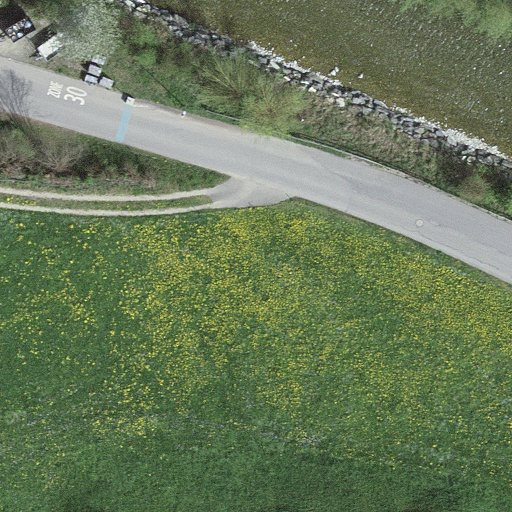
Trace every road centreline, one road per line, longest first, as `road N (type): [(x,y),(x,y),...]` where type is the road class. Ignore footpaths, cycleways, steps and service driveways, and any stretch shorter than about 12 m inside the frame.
road 1 (unclassified): [(0,81),(266,161),(511,263)]
road 2 (track): [(266,161),(227,196),(149,204),(0,197)]
